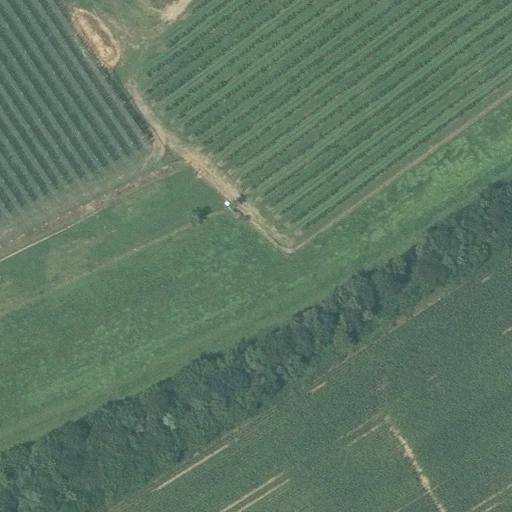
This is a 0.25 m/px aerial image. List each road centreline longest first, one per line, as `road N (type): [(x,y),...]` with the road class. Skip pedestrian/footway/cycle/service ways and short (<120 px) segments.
road 1 (track): [(0,457),(203,360),(356,274),(511,171)]
road 2 (track): [(0,154),(183,0)]
